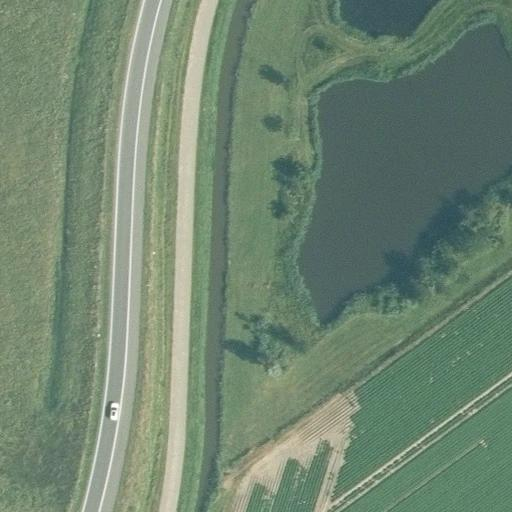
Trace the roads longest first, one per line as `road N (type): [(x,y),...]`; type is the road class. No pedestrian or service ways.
road 1 (motorway): [(91,511),(120,354),(131,150),(161,0)]
road 2 (unclassified): [(168,511),(196,53),(211,0)]
